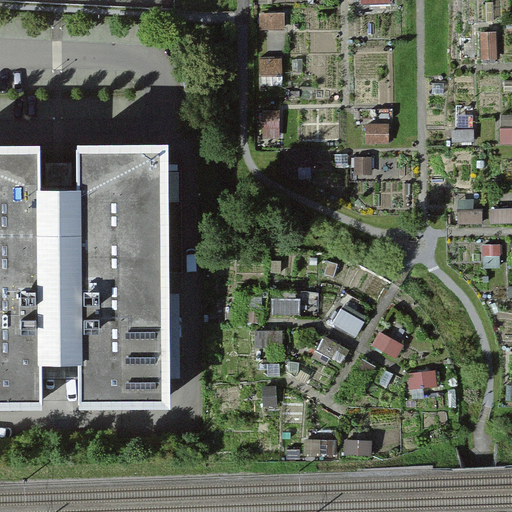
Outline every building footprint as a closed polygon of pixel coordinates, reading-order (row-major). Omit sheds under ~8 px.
[(263,58),(263,85),(285,85),(285,58),(263,58)] [(266,137),(283,137),(283,107),(266,107),(266,137)] [(47,148),(0,149),(0,402),(51,401),(50,359),(92,358),(93,404),(178,402),(170,148),(85,150),(86,174),(48,175),(47,148)] [(511,204),(494,205),(494,221),(511,221),(511,204)] [(335,323),(358,335),(369,314),(345,302),(335,323)]
